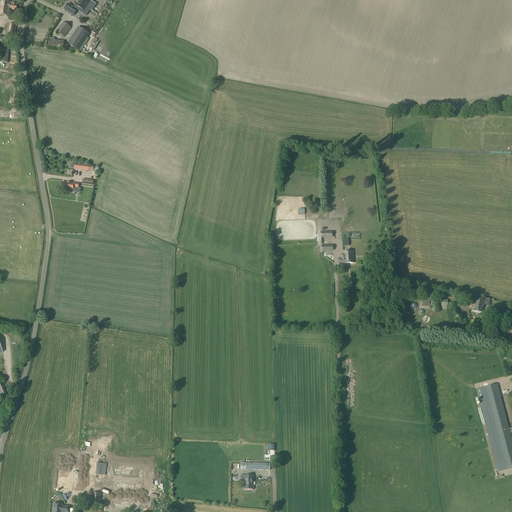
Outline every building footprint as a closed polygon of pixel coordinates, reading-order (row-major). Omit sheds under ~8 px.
[(92,10),(89,8),(93,2),(90,1),(90,0),(89,0),(79,0),(79,2),(78,1),(75,5),(76,6),(75,8),(68,4),(64,9),(73,15),(77,10),(82,13),(83,12),(86,14),(90,9),(92,10)] [(0,1),(0,14),(8,16),(10,8),(16,10),(17,6),(14,5),(15,3),(0,1)] [(63,22),(56,31),(64,37),(71,28),(63,22)] [(8,24),(6,33),(15,35),(17,25),(8,24)] [(71,41),(69,45),(78,51),(79,48),(82,49),(89,39),(86,37),(88,34),(78,28),(70,40),(71,41)] [(49,38),(48,47),(62,49),(63,42),(54,40),(54,39),(49,38)] [(0,46),(0,50),(0,51),(0,55),(0,61),(7,63),(9,47),(1,46),(0,46)] [(75,163),(74,169),(89,172),(89,171),(94,172),(94,166),(75,163)] [(62,182),(61,189),(73,191),(73,188),(78,189),(79,184),(74,183),(74,184),(62,182)] [(342,259),(337,259),(337,264),(354,264),(354,263),(353,252),(343,252),(343,253),(343,256),(342,256),(342,259)] [(476,300),(473,311),(481,313),(483,306),(484,306),(484,305),(488,306),(490,300),(485,299),(485,302),(476,300)] [(4,381),(0,382),(0,400),(0,401),(10,397),(4,381)] [(511,441),(497,384),(477,390),(498,472),(511,468),(511,441)] [(56,457),(55,486),(57,486),(57,491),(71,491),(71,457),(56,457)] [(72,491),(86,492),(88,461),(84,461),(84,464),(76,463),(76,469),(74,469),(74,472),(73,472),(72,491)] [(98,463),(97,475),(106,475),(106,464),(98,463)] [(112,464),(111,476),(137,478),(138,467),(112,464)] [(203,482),(231,483),(231,474),(203,474),(203,482)] [(241,476),(241,485),(244,485),(244,490),(253,490),(253,476),(241,476)] [(136,492),(137,481),(109,479),(109,478),(93,477),(92,484),(95,484),(94,489),(136,492)] [(205,496),(231,497),(231,487),(228,487),(228,484),(206,483),(205,496)] [(92,493),(91,504),(100,504),(101,494),(92,493)]
